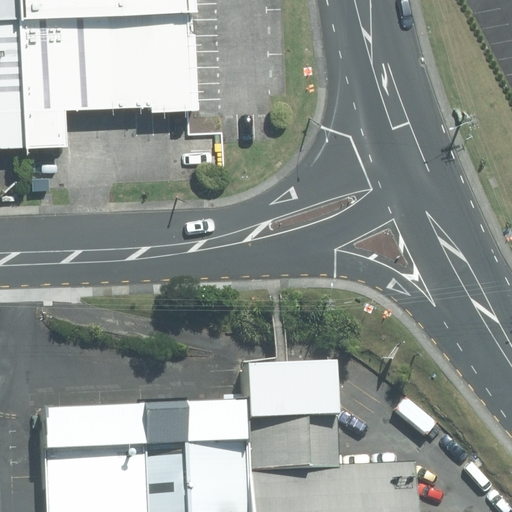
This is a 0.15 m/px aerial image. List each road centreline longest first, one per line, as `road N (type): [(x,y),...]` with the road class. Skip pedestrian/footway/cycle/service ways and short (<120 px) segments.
road 1 (secondary): [(158,249),(259,216),(409,141)]
road 2 (secondary): [(504,343),(404,282),(264,246)]
road 3 (secondary): [(424,191),(504,343)]
road 4 (secondary): [(424,191),(264,246)]
road 5 (secondary): [(158,249),(0,254)]
road 6 (secondary): [(368,0),(409,141)]
